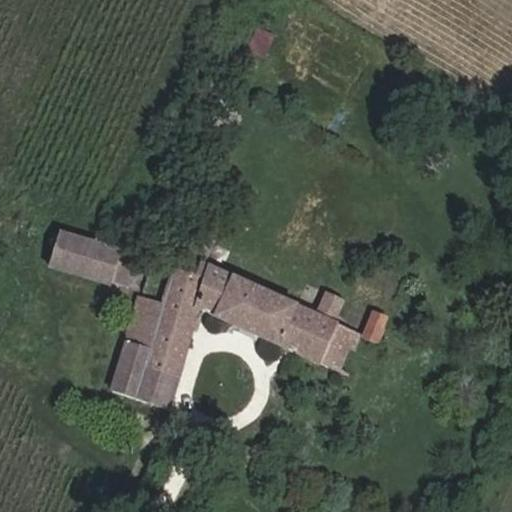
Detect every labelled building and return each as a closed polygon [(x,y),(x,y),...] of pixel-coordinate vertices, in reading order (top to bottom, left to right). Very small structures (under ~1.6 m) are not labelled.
[(248,50),(267,58),(277,35),(257,27),(248,50)] [(141,226),(152,231),(160,215),(147,211),(141,226)] [(38,262),(72,275),(83,243),(60,235),(57,244),(46,240),(38,262)] [(175,375),(147,364),(176,273),(137,260),(83,243),(72,275),(141,298),(111,395),(160,414),(175,375)] [(371,305),(358,332),(182,258),(176,273),(147,364),(175,375),(197,310),(374,383),(390,347),(376,340),(387,313),(371,305)] [(13,345),(33,351),(46,311),(26,303),(13,345)]
